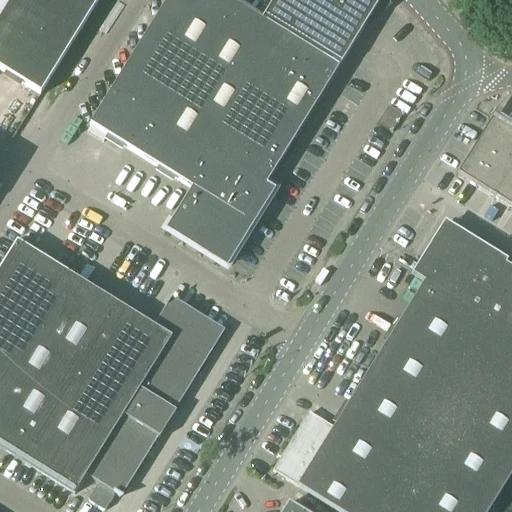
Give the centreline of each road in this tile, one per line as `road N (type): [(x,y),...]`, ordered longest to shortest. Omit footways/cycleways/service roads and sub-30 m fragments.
road 1 (unclassified): [(304,334),(27,167)]
road 2 (unclassified): [(304,334),(466,74)]
road 3 (unclassified): [(198,511),(304,334)]
road 4 (unclassified): [(27,167),(133,0)]
